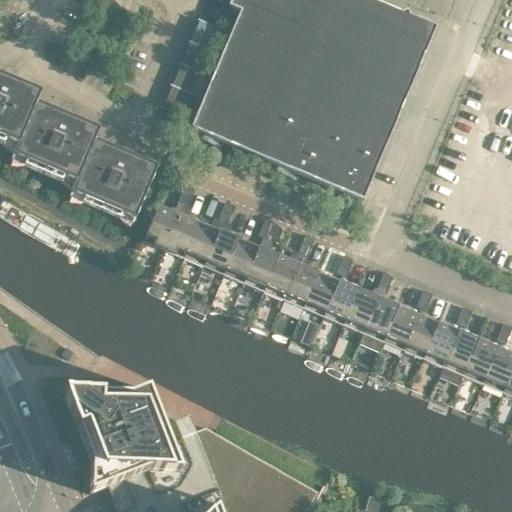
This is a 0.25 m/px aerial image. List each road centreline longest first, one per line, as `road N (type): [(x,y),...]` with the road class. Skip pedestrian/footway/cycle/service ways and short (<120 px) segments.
road 1 (residential): [(381,252),(166,164),(135,119)]
road 2 (unclassified): [(381,252),(486,0)]
road 3 (residential): [(51,0),(27,61),(117,118),(135,119)]
road 4 (secondary): [(59,504),(0,357)]
road 5 (residential): [(511,307),(381,252)]
road 6 (residential): [(135,119),(187,11),(178,0)]
